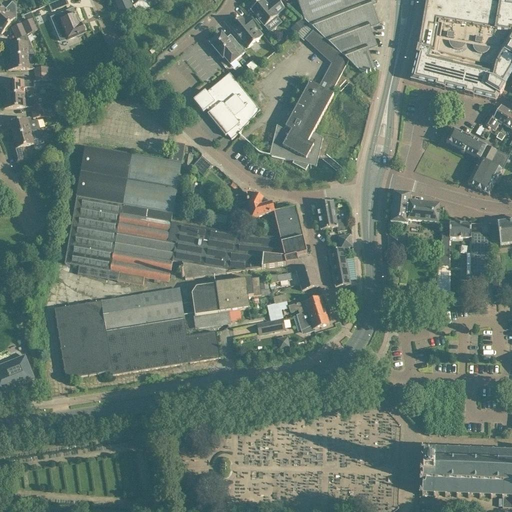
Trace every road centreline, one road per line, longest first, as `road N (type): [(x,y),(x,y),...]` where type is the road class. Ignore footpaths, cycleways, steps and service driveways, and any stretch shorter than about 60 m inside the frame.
road 1 (secondary): [(5,426),(306,378),(336,365),(355,347),(370,310),(372,182)]
road 2 (residential): [(141,75),(191,131),(247,176),(303,196)]
road 3 (secondary): [(372,182),(402,29)]
road 4 (residential): [(511,206),(372,182)]
road 5 (residential): [(337,317),(303,196)]
